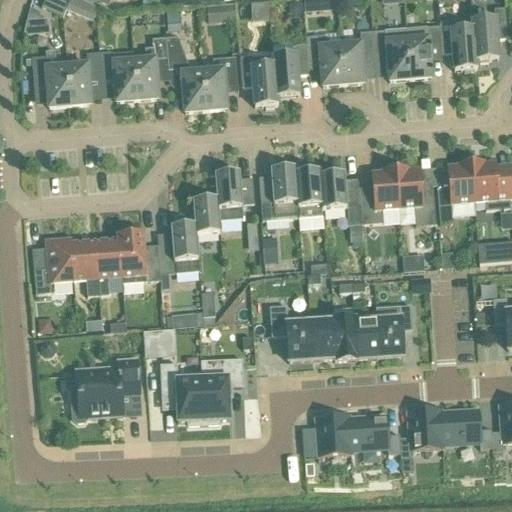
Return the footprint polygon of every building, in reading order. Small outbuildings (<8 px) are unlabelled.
[(45,0),(41,11),(62,20),(65,13),(71,0),(70,0),(45,0)] [(70,0),(71,0),(65,13),(74,17),(81,3),(74,0),(70,0)] [(319,15),(319,4),(304,5),(304,16),(319,15)] [(252,16),(266,16),(266,5),(252,6),(252,16)] [(218,24),(233,23),(232,8),(217,9),(218,24)] [(39,22),(39,16),(30,12),(27,22),(39,22)] [(472,32),(475,65),(498,64),(496,44),(507,43),(505,12),(493,13),(494,22),(472,23),(472,32)] [(165,15),(166,35),(181,34),(180,14),(165,15)] [(438,27),(439,30),(441,58),(452,57),(453,75),(476,73),(475,65),(472,32),(460,33),(460,26),(438,27)] [(441,58),(439,30),(405,33),(409,84),(430,82),(429,65),(441,64),(441,58)] [(372,36),(374,69),(387,68),(388,86),(409,84),(405,33),(372,36)] [(339,49),(342,89),(364,88),(362,70),(374,69),(372,36),(359,37),(360,48),(339,49)] [(305,48),(307,75),(320,74),(321,91),(342,89),(339,49),(329,50),(328,41),(325,39),(305,41),(305,48)] [(181,88),(184,117),(205,115),(202,75),(191,76),(177,41),(165,42),(168,77),(169,89),(181,88)] [(155,78),(168,77),(165,42),(152,43),(153,51),(144,52),(145,64),(133,65),(136,105),(157,103),(155,78)] [(273,60),(276,102),(298,100),(297,80),(308,79),(307,75),(305,48),(294,49),(295,58),(273,60)] [(115,107),(136,105),(133,65),(112,67),(112,56),(99,57),(101,83),(113,82),(115,107)] [(88,84),(101,83),(99,57),(86,58),(87,69),(66,70),(69,110),(90,109),(88,84)] [(48,112),(69,110),(66,70),(56,71),(55,60),(31,62),(34,96),(46,95),(48,112)] [(253,91),(254,111),(277,110),(276,102),(273,60),(251,61),(251,60),(239,61),(242,92),(253,91)] [(202,75),(205,115),(226,114),(225,97),(237,96),(235,61),(212,63),(213,74),(202,75)] [(470,167),(473,207),(484,206),(485,215),(510,213),(508,184),(496,185),(494,167),(483,168),(482,166),(470,167)] [(436,190),(439,229),(452,228),(450,209),(473,207),(470,167),(458,168),(458,170),(447,171),(448,189),(436,190)] [(298,223),(294,176),(294,172),(269,174),(270,181),(258,182),(262,227),(298,223)] [(413,212),(415,231),(435,229),(432,191),(420,192),(419,174),(407,175),(407,172),(395,173),(398,213),(413,212)] [(382,215),(398,213),(395,173),(383,174),(383,176),(371,177),(372,195),(359,197),(360,210),(361,229),(383,227),(382,215)] [(321,215),(322,214),(319,179),(319,174),(294,176),(298,223),(322,221),(321,215)] [(214,178),(216,202),(217,213),(218,213),(219,226),(243,224),(242,210),(254,209),(251,182),(239,183),(239,176),(214,178)] [(346,211),(360,210),(359,197),(358,197),(357,183),(344,184),(343,177),(319,179),(322,214),(346,212),(346,211)] [(192,204),(194,229),(195,240),(196,240),(220,238),(219,226),(218,213),(217,213),(216,202),(192,204)] [(246,227),(247,240),(257,239),(256,226),(246,227)] [(156,239),(157,250),(160,289),(168,288),(167,278),(199,276),(198,264),(196,240),(195,240),(194,229),(170,231),(170,238),(156,239)] [(363,245),(361,229),(349,230),(350,246),(352,246),(353,252),(363,251),(363,245)] [(117,239),(117,244),(121,282),(122,288),(155,286),(155,293),(161,293),(160,289),(157,250),(143,251),(142,237),(117,239)] [(262,242),(264,278),(274,277),(274,267),(278,266),(276,241),(262,242)] [(73,286),(70,248),(69,244),(56,245),(56,249),(45,250),(45,253),(31,254),(35,299),(51,298),(50,288),(73,286)] [(94,246),(98,301),(109,300),(108,283),(121,282),(117,244),(94,246)] [(86,285),(87,302),(98,301),(94,246),(70,248),(73,286),(86,285)] [(480,269),(511,266),(511,246),(478,249),(480,269)] [(441,258),(442,273),(452,272),(451,258),(441,258)] [(310,269),(311,279),(326,278),(326,268),(310,269)] [(319,279),(306,280),(307,289),(320,288),(319,279)] [(199,296),(199,281),(179,281),(178,296),(199,296)] [(364,287),(351,288),(351,297),(364,296),(364,287)] [(351,297),(351,288),(338,289),(339,297),(351,297)] [(202,322),(203,330),(214,329),(213,321),(214,321),(212,297),(200,298),(202,322)] [(511,353),(511,309),(506,310),(505,303),(493,304),(494,328),(506,327),(507,354),(511,353)] [(379,363),(402,361),(401,335),(412,334),(410,310),(398,311),(398,322),(377,324),(379,363)] [(311,365),(309,326),(309,321),(287,323),(286,311),(269,312),(271,341),(286,340),(288,366),(311,365)] [(172,333),(184,332),(183,320),(171,321),(172,333)] [(475,321),(475,333),(483,333),(483,321),(475,321)] [(38,337),(52,337),(51,323),(37,324),(38,337)] [(354,323),(331,324),(334,363),(334,366),(357,364),(354,325),(354,323)] [(85,326),(86,336),(102,334),(101,324),(85,326)] [(334,363),(331,324),(310,326),(309,326),(311,365),(334,363)] [(357,364),(379,363),(377,324),(354,325),(357,364)] [(109,328),(110,338),(126,337),(125,327),(109,328)] [(162,359),(161,334),(143,335),(144,360),(162,359)] [(251,353),(251,341),(242,341),(243,354),(251,353)] [(44,345),(40,350),(40,356),(45,361),(51,361),(56,356),(56,350),(51,345),(44,345)] [(219,425),(229,425),(228,403),(228,392),(232,392),(243,392),(242,364),(225,365),(225,377),(201,378),(203,430),(219,429),(219,425)] [(118,373),(75,376),(77,406),(79,406),(80,413),(76,413),(72,417),(73,423),(77,428),(83,427),(87,423),(87,419),(100,418),(100,422),(122,420),(121,401),(139,400),(137,365),(117,366),(118,373)] [(177,379),(177,369),(160,369),(161,406),(176,405),(177,415),(177,427),(187,426),(188,430),(203,430),(201,378),(177,379)] [(511,405),(509,406),(511,433),(500,434),(502,453),(511,452),(511,405)] [(451,413),(451,410),(421,411),(423,439),(413,440),(414,459),(426,458),(426,452),(454,450),(453,446),(451,413)] [(488,411),(451,413),(453,446),(489,444),(489,450),(501,449),(500,430),(490,431),(488,411)] [(363,419),(363,415),(333,417),(335,445),(325,446),(326,465),(339,464),(338,458),(366,456),(365,452),(363,419)] [(400,417),(363,419),(365,452),(401,450),(401,456),(414,455),(412,436),(402,437),(400,417)] [(305,469),(306,481),(314,480),(313,468),(305,469)]
